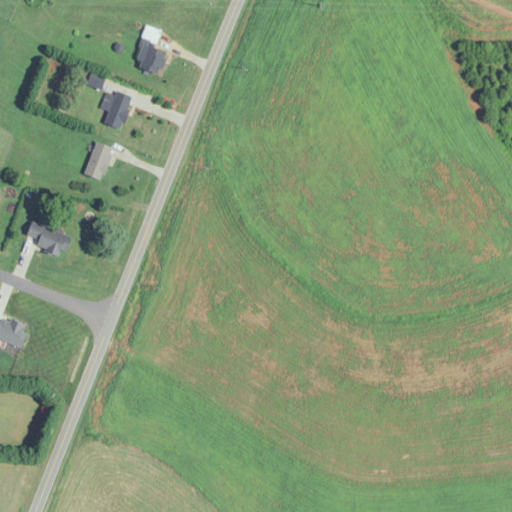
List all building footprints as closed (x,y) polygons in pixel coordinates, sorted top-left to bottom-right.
[(142,38),(156,44),(161,32),(147,26),(142,38)] [(158,75),(170,56),(148,43),(137,62),(158,75)] [(101,89),(105,77),(92,73),(88,85),(101,89)] [(109,111),(105,123),(122,129),(133,98),(108,89),(101,108),(109,111)] [(115,148),(97,141),(85,174),(103,180),(115,148)] [(66,257),(73,236),(32,222),(27,235),(40,240),(37,247),(66,257)] [(30,328),(3,313),(0,319),(0,338),(19,349),(30,328)]
